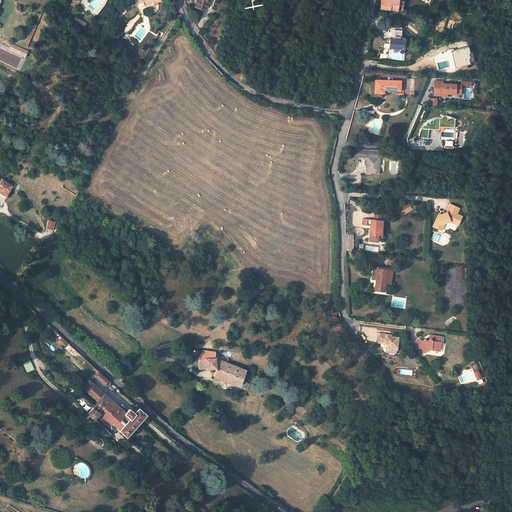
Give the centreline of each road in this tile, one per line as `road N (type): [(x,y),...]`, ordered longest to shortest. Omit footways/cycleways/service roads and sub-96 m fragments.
road 1 (tertiary): [(0,275),(175,434),(283,511)]
road 2 (residential): [(347,114),(335,172),(345,312),(366,325),(414,329)]
road 3 (unclassified): [(181,0),(215,62),(254,93),(347,114)]
road 4 (unknown): [(15,288),(39,373),(74,406),(86,437)]
